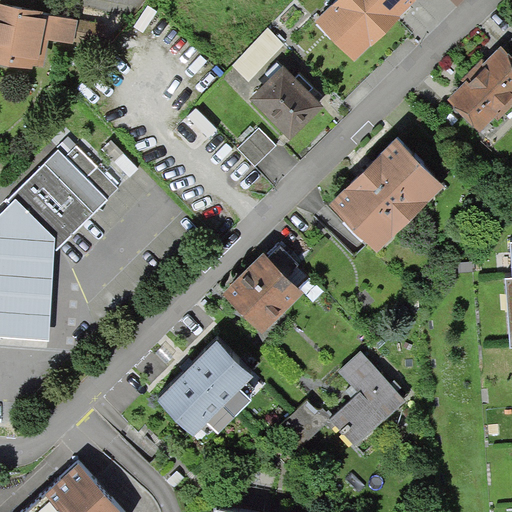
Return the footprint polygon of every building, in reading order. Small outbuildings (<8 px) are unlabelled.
[(412,0),(333,0),(316,17),(355,54),(412,0)] [(78,17),(0,4),(0,60),(48,68),(52,42),(74,45),(78,17)] [(511,102),(511,61),(497,47),(444,103),(480,137),(511,102)] [(281,60),(247,91),(290,137),(323,106),(281,60)] [(195,107),(186,116),(204,133),(208,137),(217,128),(195,107)] [(274,147),(257,130),(237,151),(254,168),(274,147)] [(444,183),(396,135),(329,202),(378,249),(444,183)] [(74,147),(63,158),(54,149),(3,200),(54,251),(116,189),(74,147)] [(12,200),(0,211),(0,339),(45,342),(51,239),(12,200)] [(297,264),(278,245),(266,257),(263,255),(227,291),(261,325),(297,289),(285,276),(297,264)] [(207,432),(214,425),(217,429),(249,397),(246,393),(253,386),(245,378),(251,371),(216,336),(156,395),(191,431),(198,424),(207,432)] [(336,370),(355,389),(326,416),(316,406),(312,410),(303,400),(268,433),(289,455),(327,420),(352,446),(382,418),(402,399),(357,351),(336,370)] [(123,511),(78,461),(21,511),(123,511)]
